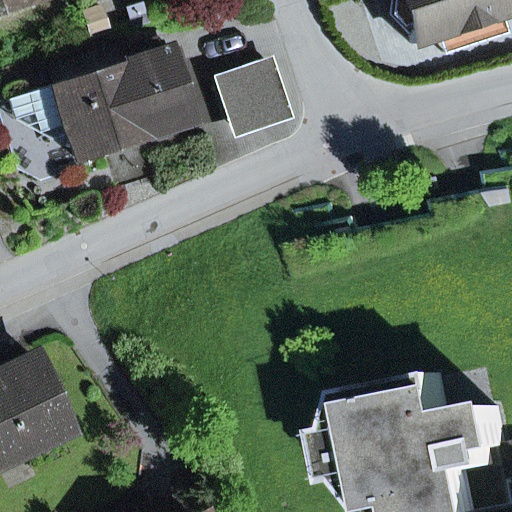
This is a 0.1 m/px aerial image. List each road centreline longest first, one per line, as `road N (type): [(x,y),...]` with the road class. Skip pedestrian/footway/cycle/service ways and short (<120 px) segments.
road 1 (residential): [(347,142),(0,294)]
road 2 (residential): [(511,93),(347,142)]
road 3 (residential): [(347,142),(299,0)]
